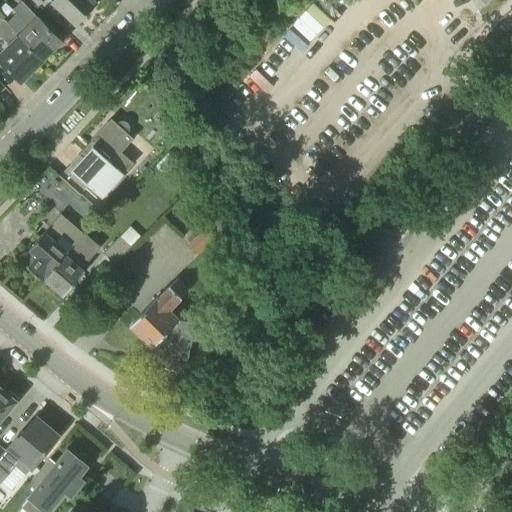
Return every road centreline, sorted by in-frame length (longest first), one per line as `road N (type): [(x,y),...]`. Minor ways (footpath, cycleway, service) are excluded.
road 1 (residential): [(0,161),(157,0)]
road 2 (residential): [(184,443),(131,417),(0,319)]
road 3 (residential): [(379,511),(184,443)]
